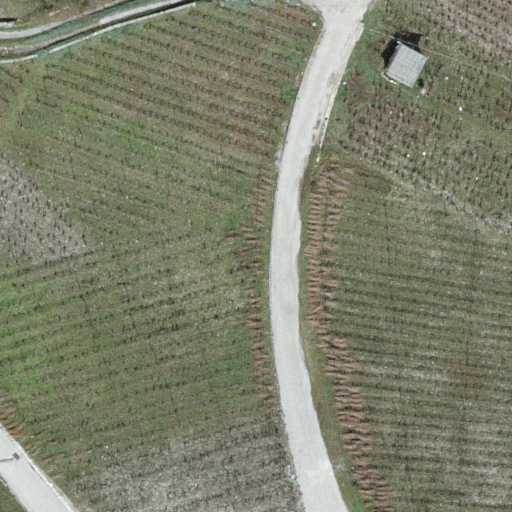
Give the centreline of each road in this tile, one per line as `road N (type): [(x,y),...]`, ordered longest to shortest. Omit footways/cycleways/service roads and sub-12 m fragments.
road 1 (track): [(315,511),(277,326),(273,190),(334,0)]
road 2 (track): [(0,36),(126,0)]
